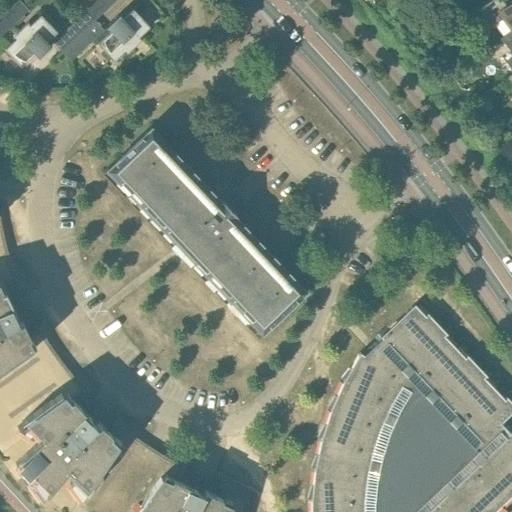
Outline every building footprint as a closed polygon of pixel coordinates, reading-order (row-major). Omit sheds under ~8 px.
[(10,26),(28,9),(19,0),(18,0),(1,17),(10,26)] [(112,3),(109,0),(96,0),(85,11),(94,20),(112,3)] [(393,0),(400,8),(410,0),(393,0)] [(511,30),(511,0),(507,5),(503,0),(491,0),(480,9),(493,26),(503,18),(511,30)] [(97,43),(114,60),(117,57),(119,59),(123,55),(121,53),(124,51),(126,53),(143,37),(143,36),(141,38),(139,37),(150,26),(133,9),(122,19),(119,15),(120,14),(119,13),(106,26),(110,30),(97,43)] [(85,11),(68,28),(76,37),(94,20),(85,11)] [(224,12),(213,21),(220,29),(231,20),(224,12)] [(47,41),(57,31),(40,14),(29,24),(27,22),(12,36),(15,38),(4,48),(21,66),(35,52),(39,56),(38,57),(39,58),(52,45),(47,41)] [(511,30),(501,38),(511,52),(511,56),(506,61),(511,69),(511,30)] [(433,42),(440,54),(452,46),(445,35),(433,42)] [(76,37),(62,51),(71,60),(85,47),(76,37)] [(483,95),(475,84),(467,89),(475,101),(483,95)] [(220,199),(173,149),(151,126),(107,169),(109,171),(110,170),(115,175),(114,176),(129,191),(133,188),(141,197),(137,200),(152,216),(156,212),(164,221),(160,225),(208,275),(212,272),(221,281),(217,284),(231,300),(235,296),(243,305),(240,309),(254,324),(255,323),(260,329),(259,330),(261,332),(306,290),(237,216),(238,215),(221,198),(220,199)] [(16,314),(6,292),(5,289),(0,291),(0,290),(0,373),(33,350),(32,349),(31,349),(26,339),(30,337),(22,320),(17,322),(14,315),(16,314)] [(447,333),(436,321),(427,312),(426,313),(427,314),(425,315),(414,303),(380,336),(381,337),(382,338),(364,355),(361,353),(361,352),(360,352),(350,368),(355,371),(349,380),(344,378),(336,396),(341,398),(336,408),(331,406),(325,425),(330,427),(327,437),(321,436),(317,455),(322,456),(320,466),(315,466),(311,498),(311,511),(493,511),(511,494),(511,429),(511,430),(511,431),(510,432),(501,422),(511,411),(511,401),(506,396),(505,396),(506,397),(505,399),(484,377),(485,375),(486,376),(487,375),(467,354),(466,355),(465,357),(444,335),(446,334),(447,333)] [(91,417),(73,400),(72,399),(69,402),(61,394),(62,394),(61,393),(21,421),(22,422),(23,422),(38,437),(40,435),(43,438),(15,463),(30,483),(34,479),(47,493),(67,470),(71,474),(69,475),(87,493),(119,446),(118,445),(117,446),(109,438),(112,435),(98,422),(95,425),(89,419),(91,417)] [(197,490),(176,480),(173,478),(171,483),(161,478),(162,477),(161,477),(136,511),(231,511),(233,507),(232,506),(231,507),(221,503),(222,499),(205,491),(203,495),(196,492),(197,490)]
